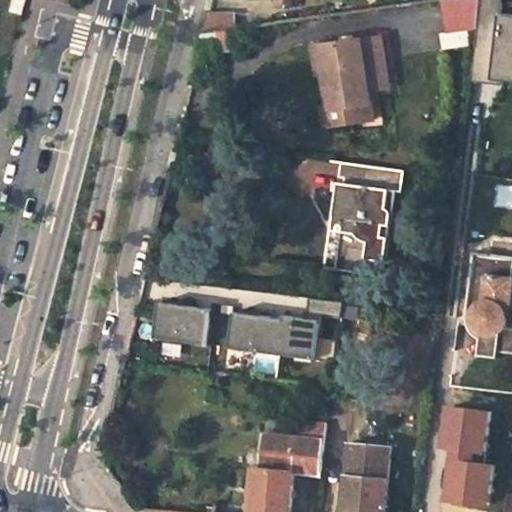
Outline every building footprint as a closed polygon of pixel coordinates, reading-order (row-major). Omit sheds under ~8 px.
[(11,0),(9,12),(21,15),(24,0),(11,0)] [(443,0),(447,30),(478,25),(480,0),(443,0)] [(511,14),(504,14),(495,79),(511,81),(511,14)] [(230,15),(208,18),(204,33),(230,29),(230,15)] [(230,29),(218,31),(220,50),(240,47),(238,28),(230,29)] [(328,69),(333,106),(349,103),(351,120),(373,117),(369,87),(388,84),(382,35),(315,44),(319,69),(319,70),(328,69)] [(326,124),(351,120),(349,103),(333,106),(324,106),(326,124)] [(388,263),(398,192),(404,193),(407,171),(342,161),(340,176),(350,178),(349,183),(340,182),(334,222),(349,225),(348,231),(342,230),(336,270),(371,275),(373,260),(388,263)] [(349,225),(334,222),(333,229),(342,230),(348,231),(349,225)] [(511,256),(476,252),(468,314),(474,315),(474,320),(476,325),(480,330),(483,332),(488,334),(495,335),(497,335),(500,334),(502,333),(504,332),(506,331),(508,329),(509,328),(511,301),(511,256)] [(272,317),(236,312),(232,347),(317,358),(322,315),(342,318),(344,303),(311,299),(308,319),(286,316),(285,325),(271,323),(272,317)] [(157,337),(207,343),(210,315),(196,313),(197,307),(162,303),(157,337)] [(511,328),(509,328),(508,329),(506,331),(504,332),(502,333),(500,334),(497,335),(495,335),(493,350),(511,352),(511,328)] [(457,447),(451,499),(489,503),(494,463),(484,462),(490,411),(451,407),(447,446),(457,447)] [(328,423),(285,417),(284,426),(269,424),(268,434),(299,437),(326,441),(328,423)] [(268,434),(265,467),(296,470),(299,437),(268,434)] [(326,441),(299,437),(296,470),(323,472),(326,441)] [(392,446),(352,442),(349,475),(389,478),(392,446)] [(265,467),(257,466),(252,511),(291,511),(296,470),(265,467)] [(385,511),(389,478),(349,475),(345,511),(385,511)]
